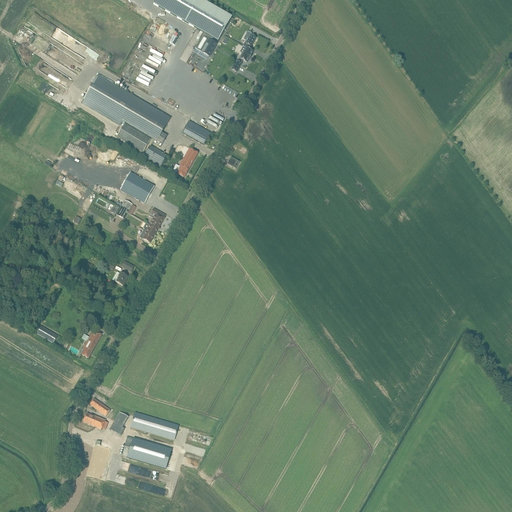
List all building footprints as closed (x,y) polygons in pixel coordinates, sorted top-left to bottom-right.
[(202,0),(154,0),(153,4),(203,33),(195,48),(202,53),(209,57),(217,44),(214,42),(215,40),(218,42),(232,17),(202,0)] [(164,37),(153,37),(148,35),(145,40),(171,53),(179,37),(165,37),(164,37)] [(250,46),(251,47),(256,38),(251,35),(245,44),(248,46),(246,49),(245,48),(245,50),(242,48),(240,53),(242,54),(239,59),(240,60),(238,63),(236,62),(231,70),(237,73),(241,64),(243,61),(247,63),(249,59),(250,59),(251,56),(253,52),(249,49),(250,46)] [(145,66),(144,70),(156,76),(160,70),(158,69),(166,53),(154,47),(145,63),(143,61),(141,64),(145,66)] [(83,100),(81,103),(120,126),(122,124),(123,122),(162,144),(167,137),(162,134),(170,119),(132,96),(133,94),(131,93),(130,95),(97,76),(83,100)] [(189,121),(182,133),(204,146),(210,134),(189,121)] [(151,139),(125,124),(117,137),(143,153),(151,139)] [(161,168),(167,157),(149,147),(144,158),(161,168)] [(180,167),(176,174),(180,175),(184,178),(198,153),(189,148),(179,167),(180,167)] [(227,164),(235,169),(239,162),(231,158),(227,164)] [(144,204),(154,187),(130,173),(121,190),(144,204)] [(169,190),(166,197),(172,200),(176,194),(169,190)] [(125,201),(121,206),(129,210),(132,205),(125,201)] [(117,215),(124,219),(129,210),(121,206),(117,215)] [(149,225),(158,230),(166,216),(161,213),(153,209),(151,213),(155,216),(153,219),(149,225)] [(144,229),(139,238),(143,240),(145,241),(150,244),(158,230),(149,225),(146,223),(143,228),(144,229)] [(116,266),(107,261),(104,265),(113,271),(116,266)] [(118,279),(116,283),(123,287),(129,277),(121,273),(117,279),(118,279)] [(36,333),(36,334),(46,340),(46,339),(49,334),(50,333),(40,327),(40,328),(36,333)] [(84,349),(81,355),(88,359),(102,335),(93,330),(83,348),(84,349)] [(94,399),(90,405),(106,416),(110,410),(94,399)] [(119,412),(110,429),(121,436),(125,429),(123,427),(129,418),(119,412)] [(135,412),(130,427),(174,441),(179,426),(135,412)] [(105,422),(105,421),(93,415),(93,416),(86,414),(83,422),(101,430),(102,428),(105,429),(108,423),(105,422)] [(123,456),(166,468),(172,450),(128,437),(123,456)] [(96,441),(84,481),(98,485),(109,448),(100,446),(101,442),(96,441)] [(166,476),(166,474),(138,467),(138,478),(137,479),(138,479),(139,475),(139,474),(139,472),(142,472),(142,477),(140,478),(141,480),(147,482),(149,481),(146,480),(145,481),(145,478),(147,479),(148,475),(156,476),(156,479),(158,479),(158,480),(159,483),(157,484),(161,485),(164,484),(161,483),(165,481),(166,476)]
